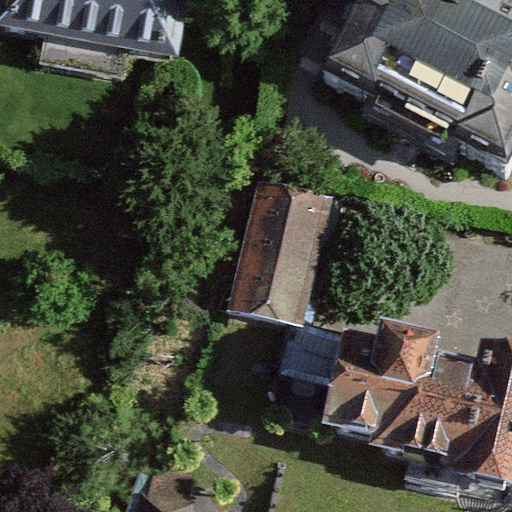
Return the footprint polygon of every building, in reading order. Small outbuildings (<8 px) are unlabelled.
[(0,37),(181,70),(194,0),(0,0),(0,1),(0,37)] [(509,192),(511,186),(511,6),(500,0),(366,0),(318,93),(509,192)] [(302,328),(328,203),(262,189),(237,315),(302,328)] [(384,463),(436,474),(456,368),(460,351),(396,338),(393,352),(357,345),(338,441),(387,451),(384,463)] [(294,340),(287,380),(332,388),(339,348),(294,340)] [(490,375),(456,368),(436,474),(469,480),(467,493),(511,502),(511,359),(494,356),(490,375)] [(190,511),(196,487),(143,475),(135,511),(190,511)]
